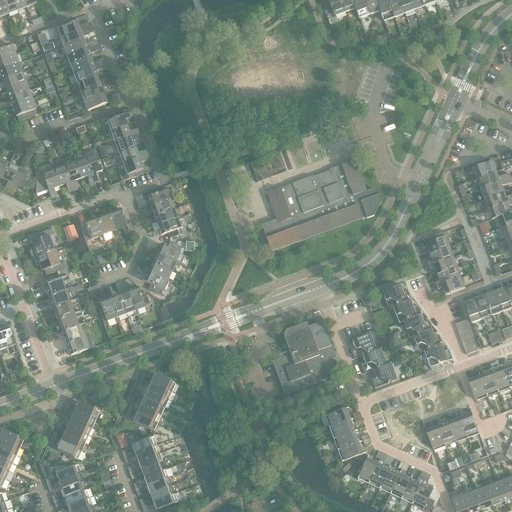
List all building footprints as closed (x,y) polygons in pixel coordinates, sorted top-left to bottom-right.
[(0,0),(0,17),(9,15),(3,0),(0,0)] [(3,0),(9,15),(18,11),(13,0),(3,0)] [(13,0),(18,11),(27,8),(23,0),(13,0)] [(346,14),(341,0),(328,0),(336,18),(346,14)] [(353,0),(341,0),(346,14),(356,10),(357,10),(353,0)] [(370,16),(364,0),(354,0),(353,0),(357,10),(356,10),(360,20),(370,16)] [(364,0),(370,16),(381,12),(377,3),(378,3),(376,0),(364,0)] [(388,0),(384,0),(378,3),(377,3),(381,12),(385,23),(395,19),(388,0)] [(399,0),(388,0),(395,19),(405,15),(399,0)] [(411,0),(399,0),(405,15),(415,11),(411,0)] [(425,7),(422,0),(411,0),(415,11),(425,7)] [(57,30),(61,39),(92,28),(90,22),(79,27),(77,23),(57,30)] [(64,48),(84,41),(82,37),(94,32),(92,28),(61,39),(64,48)] [(99,46),(97,40),(85,45),(84,41),(64,48),(67,57),(99,46)] [(100,50),(99,46),(67,57),(71,66),(91,59),(89,54),(100,50)] [(0,51),(0,61),(16,56),(13,47),(0,51)] [(0,72),(19,65),(16,56),(0,61),(0,72)] [(105,64),(103,58),(92,63),(91,59),(71,66),(74,75),(105,64)] [(107,68),(105,64),(74,75),(77,84),(97,77),(96,73),(107,68)] [(23,74),(19,65),(0,72),(0,73),(3,81),(23,74)] [(3,81),(6,90),(26,83),(23,74),(3,81)] [(112,82),(110,76),(99,81),(97,77),(77,84),(81,93),(112,82)] [(114,86),(112,82),(81,93),(84,102),(104,95),(102,91),(114,86)] [(29,92),(26,83),(6,90),(9,99),(29,92)] [(32,101),(29,92),(9,99),(13,108),(32,101)] [(119,100),(117,94),(105,99),(104,95),(84,102),(87,111),(119,100)] [(38,116),(36,110),(32,101),(13,108),(16,118),(18,117),(20,123),(38,116)] [(134,117),(132,112),(107,121),(111,133),(128,127),(125,120),(134,117)] [(130,132),(128,127),(111,133),(115,143),(140,134),(138,129),(130,132)] [(115,143),(119,154),(135,148),(133,142),(142,139),(140,134),(115,143)] [(137,154),(135,148),(119,154),(123,165),(148,156),(146,151),(137,154)] [(86,159),(95,184),(100,182),(97,173),(103,171),(95,150),(84,155),(86,159)] [(272,191),(290,184),(278,152),(260,159),(272,191)] [(141,164),(149,161),(148,156),(123,165),(127,175),(122,177),(124,181),(134,177),(133,174),(143,170),(141,164)] [(86,159),(75,163),(81,179),(87,177),(90,185),(95,184),(86,159)] [(0,179),(3,180),(10,165),(0,160),(0,179)] [(511,163),(510,160),(500,164),(502,171),(511,166),(511,163)] [(277,225),(263,230),(270,249),(300,238),(302,241),(366,217),(366,219),(373,217),(385,200),(383,193),(380,194),(378,187),(366,191),(355,161),(329,171),(313,177),(266,194),(277,225)] [(478,180),(497,172),(493,162),(474,169),(478,180)] [(64,167),(74,192),(78,190),(75,181),(81,179),(75,163),(64,167)] [(4,191),(10,193),(20,169),(10,165),(3,180),(8,183),(4,191)] [(64,167),(54,171),(60,187),(65,185),(69,194),(74,192),(64,167)] [(31,174),(20,169),(10,193),(14,195),(17,187),(24,190),(31,174)] [(48,191),(52,200),(57,198),(54,189),(60,187),(54,171),(43,175),(42,172),(36,174),(36,195),(48,191)] [(499,178),(497,172),(478,180),(481,190),(511,179),(510,174),(499,178)] [(511,183),(511,180),(511,179),(481,190),(485,200),(505,193),(503,187),(511,183)] [(145,206),(146,210),(175,198),(175,196),(170,198),(168,191),(147,198),(150,204),(145,206)] [(511,196),(507,198),(505,193),(485,200),(489,210),(511,201),(511,196)] [(152,211),(154,217),(174,209),(172,202),(176,200),(175,198),(146,210),(147,213),(152,211)] [(511,206),(511,201),(489,210),(493,221),(498,219),(511,213),(511,212),(510,207),(511,206)] [(151,225),(153,228),(182,217),(181,215),(177,217),(174,209),(154,217),(156,223),(151,225)] [(121,210),(109,215),(115,232),(116,232),(123,229),(125,236),(130,234),(121,210)] [(511,213),(498,219),(502,229),(511,225),(511,213)] [(109,215),(97,219),(103,236),(104,236),(106,241),(113,239),(114,240),(118,238),(116,232),(115,232),(109,215)] [(182,217),(153,228),(154,232),(159,230),(161,236),(168,234),(170,239),(182,235),(180,229),(181,229),(178,221),(183,219),(182,217)] [(81,231),(86,243),(91,241),(100,238),(102,244),(106,243),(106,241),(104,236),(103,236),(97,219),(85,224),(87,229),(81,231)] [(511,225),(502,229),(506,239),(511,236),(511,225)] [(31,250),(34,258),(54,251),(49,237),(54,236),(52,229),(37,235),(39,241),(31,243),(33,250),(31,250)] [(428,248),(431,255),(450,248),(446,238),(448,237),(447,233),(428,240),(429,244),(422,246),(424,250),(428,248)] [(153,249),(152,252),(180,265),(181,263),(177,262),(180,254),(179,254),(182,248),(169,243),(167,248),(160,245),(158,251),(153,249)] [(429,264),(430,267),(454,258),(450,248),(431,255),(433,262),(429,264)] [(57,272),(66,269),(64,263),(59,264),(54,251),(34,258),(37,266),(39,265),(41,272),(49,269),(51,274),(57,272)] [(155,258),(152,264),(172,273),(175,265),(179,267),(180,265),(152,252),(150,256),(155,258)] [(435,269),(438,276),(458,269),(454,258),(430,267),(431,271),(435,269)] [(145,267),(143,271),(172,283),(173,282),(169,280),(172,273),(152,264),(150,270),(145,267)] [(57,272),(60,279),(44,285),(49,297),(66,291),(65,291),(63,283),(69,281),(69,278),(70,278),(66,269),(57,272)] [(436,284),(437,287),(461,279),(458,269),(438,276),(441,283),(436,284)] [(172,283),(143,271),(142,274),(147,276),(144,282),(150,285),(148,291),(160,296),(162,291),(163,291),(167,284),(171,286),(172,283)] [(465,289),(461,279),(437,287),(439,291),(443,289),(446,296),(465,289)] [(129,286),(126,287),(137,316),(139,316),(137,311),(145,308),(145,307),(150,305),(146,293),(140,295),(137,288),(131,291),(129,286)] [(394,308),(412,301),(408,292),(404,294),(402,286),(383,293),(389,310),(394,308)] [(135,317),(137,316),(126,287),(122,288),(124,293),(118,295),(126,315),(134,313),(135,317)] [(49,297),(53,309),(70,303),(70,302),(67,295),(74,293),(72,288),(65,291),(66,291),(49,297)] [(511,304),(506,289),(496,293),(503,312),(511,309),(511,304)] [(110,293),(107,294),(118,323),(120,323),(119,318),(126,315),(118,295),(112,298),(110,293)] [(493,316),(503,312),(496,293),(485,296),(493,316)] [(116,324),(118,323),(107,294),(104,295),(106,300),(99,302),(107,323),(115,320),(116,324)] [(485,296),(475,300),(482,320),(493,316),(485,296)] [(70,303),(53,309),(58,321),(74,315),(74,314),(71,307),(78,304),(76,300),(70,302),(70,303)] [(472,324),(482,320),(475,300),(464,304),(472,324)] [(400,325),(404,323),(422,316),(419,307),(415,309),(412,301),(394,308),(400,325)] [(79,327),(79,326),(76,319),(82,316),(81,312),(74,314),(74,315),(58,321),(62,333),(79,327)] [(410,339),(414,338),(414,337),(432,331),(429,322),(425,324),(422,316),(404,323),(410,339)] [(455,325),(457,330),(468,326),(466,321),(455,325)] [(0,356),(0,355),(0,351),(15,346),(7,323),(0,325),(0,356)] [(335,372),(331,362),(330,358),(335,356),(322,323),(309,328),(307,323),(288,330),(287,331),(286,331),(286,332),(285,332),(285,333),(284,334),(284,335),(284,336),(284,337),(284,338),(291,356),(273,363),(285,396),(327,380),(325,376),(335,372)] [(62,333),(66,345),(83,338),(80,330),(87,328),(85,324),(79,326),(79,327),(62,333)] [(468,326),(457,330),(459,335),(470,331),(468,326)] [(506,341),(511,338),(511,336),(509,328),(502,331),(506,341)] [(420,354),(425,353),(425,352),(443,345),(439,337),(435,338),(432,331),(414,337),(414,338),(420,354)] [(472,336),(470,331),(459,335),(461,340),(472,336)] [(354,360),(363,357),(376,352),(376,351),(370,335),(352,342),(355,349),(351,351),(354,360)] [(66,345),(71,357),(87,351),(84,342),(91,340),(89,336),(83,338),(66,345)] [(463,345),(474,341),(472,336),(461,340),(463,345)] [(476,346),(474,341),(463,345),(465,350),(476,346)] [(425,352),(425,353),(431,369),(453,360),(450,351),(446,353),(443,345),(425,352)] [(478,351),(476,346),(465,350),(467,356),(478,351)] [(364,375),(374,372),(387,367),(387,366),(381,349),(376,351),(376,352),(363,357),(365,364),(361,366),(364,375)] [(391,364),(387,366),(387,367),(374,372),(376,379),(372,381),(375,390),(398,381),(391,364)] [(511,365),(503,369),(510,390),(511,388),(511,365)] [(499,394),(510,390),(503,369),(492,373),(499,394)] [(492,373),(480,377),(488,398),(499,394),(492,373)] [(155,375),(151,384),(171,394),(175,385),(155,375)] [(488,398),(480,377),(469,382),(476,402),(488,398)] [(151,384),(147,391),(168,401),(171,394),(151,384)] [(147,391),(143,399),(164,409),(168,401),(147,391)] [(143,399),(140,407),(161,417),(164,409),(143,399)] [(75,412),(96,421),(100,413),(79,403),(75,412)] [(140,407),(136,415),(157,425),(161,417),(140,407)] [(325,417),(329,428),(350,421),(346,409),(325,417)] [(75,412),(71,419),(92,429),(96,421),(75,412)] [(460,419),(468,439),(480,435),(472,414),(460,419)] [(157,425),(136,415),(133,423),(153,433),(157,425)] [(92,429),(71,419),(68,427),(89,437),(92,429)] [(460,419),(449,423),(457,443),(468,439),(460,419)] [(354,432),(350,421),(329,428),(333,440),(354,432)] [(449,423),(438,427),(446,447),(457,443),(449,423)] [(68,427),(64,435),(85,445),(89,437),(68,427)] [(446,447),(438,427),(426,431),(434,452),(446,447)] [(2,431),(0,436),(0,440),(19,449),(23,440),(2,431)] [(333,440),(338,451),(358,444),(354,432),(333,440)] [(124,433),(117,436),(122,448),(129,446),(124,433)] [(64,435),(60,443),(81,452),(85,445),(64,435)] [(132,446),(135,454),(156,446),(153,438),(132,446)] [(19,449),(0,440),(0,449),(15,456),(19,449)] [(81,452),(60,443),(57,451),(78,460),(81,452)] [(363,455),(358,444),(338,451),(342,463),(363,455)] [(135,454),(138,463),(159,455),(156,446),(135,454)] [(0,449),(0,458),(12,464),(15,456),(0,449)] [(380,460),(379,462),(383,464),(384,464),(388,456),(387,456),(383,454),(380,460)] [(138,463),(141,470),(162,463),(159,455),(138,463)] [(12,464),(0,458),(0,468),(8,472),(12,464)] [(357,479),(369,485),(378,465),(366,459),(357,479)] [(397,468),(395,473),(399,475),(401,470),(404,464),(400,462),(397,468)] [(141,470),(144,479),(165,471),(162,463),(141,470)] [(401,470),(399,475),(403,477),(405,472),(408,466),(404,464),(401,470)] [(388,470),(378,465),(369,485),(379,490),(388,470)] [(56,474),(59,482),(81,474),(78,466),(56,474)] [(0,468),(0,477),(5,480),(8,472),(0,468)] [(395,473),(388,470),(379,490),(390,495),(399,475),(395,473)] [(144,479),(147,487),(168,479),(165,471),(144,479)] [(59,482),(62,490),(84,482),(81,474),(59,482)] [(403,477),(399,475),(390,495),(401,500),(410,480),(403,477)] [(511,487),(508,477),(497,481),(504,502),(511,498),(511,487)] [(401,500),(412,505),(423,480),(419,478),(417,483),(410,480),(401,500)] [(147,487),(150,495),(171,487),(168,479),(147,487)] [(433,490),(425,487),(427,482),(423,480),(412,505),(423,510),(423,511),(430,511),(435,502),(428,499),(433,490)] [(497,481),(486,486),(493,506),(504,502),(497,481)] [(62,490),(65,498),(86,490),(84,482),(62,490)] [(486,486),(474,490),(482,510),(493,506),(486,486)] [(150,495),(153,503),(174,495),(171,487),(150,495)] [(65,498),(68,507),(89,499),(86,490),(65,498)] [(474,490),(463,494),(469,511),(476,511),(482,510),(474,490)] [(456,511),(469,511),(463,494),(452,499),(453,502),(456,511)] [(174,495),(153,503),(156,511),(177,503),(174,495)] [(68,507),(69,511),(77,511),(92,506),(89,499),(68,507)]
